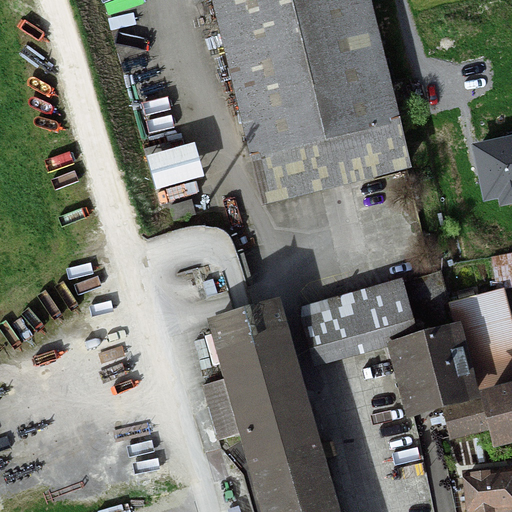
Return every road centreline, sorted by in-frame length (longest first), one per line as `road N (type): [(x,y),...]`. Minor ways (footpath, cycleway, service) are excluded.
road 1 (residential): [(56,0),(210,511)]
road 2 (unknown): [(391,511),(343,351)]
